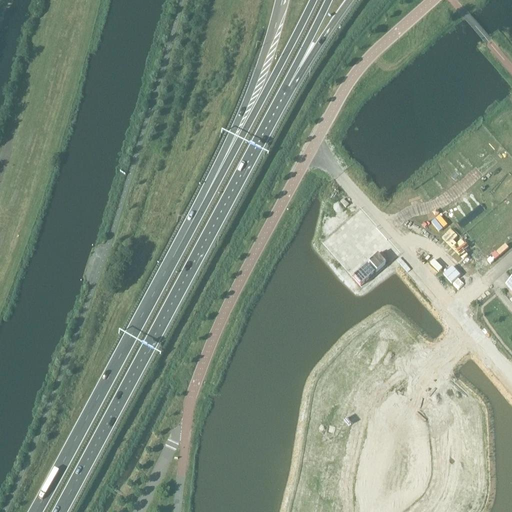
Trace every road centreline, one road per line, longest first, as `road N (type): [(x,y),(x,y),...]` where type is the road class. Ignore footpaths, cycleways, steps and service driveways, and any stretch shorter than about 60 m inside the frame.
road 1 (unclassified): [(432,0),(342,92),(232,295),(138,511)]
road 2 (primary): [(60,511),(286,89)]
road 3 (primary): [(212,185),(36,511)]
road 4 (primary): [(314,0),(212,185)]
road 5 (primary): [(281,0),(212,185)]
road 6 (residential): [(402,388),(423,450),(414,492),(390,511)]
road 7 (residential): [(402,388),(373,428),(361,492),(366,511)]
